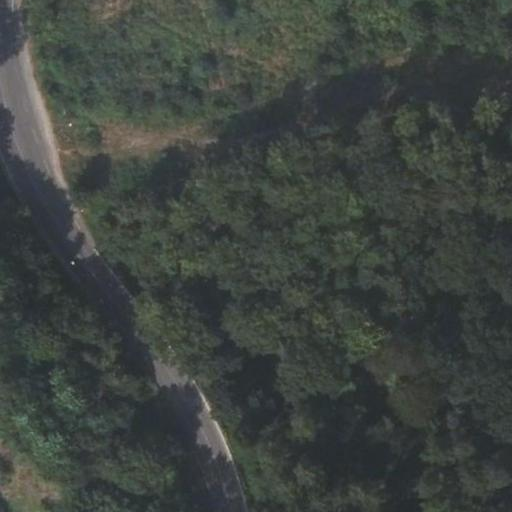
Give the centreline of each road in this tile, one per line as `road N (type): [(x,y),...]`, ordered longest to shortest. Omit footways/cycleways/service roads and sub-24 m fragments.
road 1 (secondary): [(4,0),(15,110),(48,198),(185,391),(232,511)]
road 2 (track): [(511,88),(356,93),(258,127),(30,151)]
